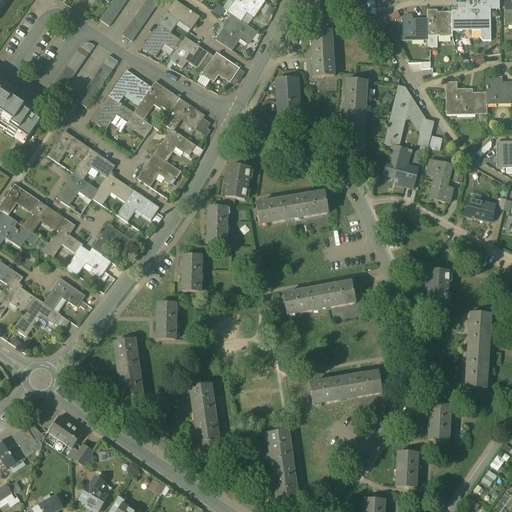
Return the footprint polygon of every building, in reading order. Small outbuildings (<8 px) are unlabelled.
[(126,4),(119,0),(114,0),(113,2),(122,9),(126,4)] [(158,5),(150,0),(146,0),(145,3),(154,10),(158,5)] [(265,3),(261,0),(237,0),(228,14),(233,17),(241,23),(247,14),(254,19),(265,3)] [(482,8),(474,8),(474,0),(460,0),(460,12),(451,12),(451,13),(452,13),(452,32),(467,32),(472,40),(491,39),(491,9),(500,9),(499,0),(482,0),(482,8)] [(122,9),(113,2),(109,7),(119,14),(122,9)] [(200,18),(175,2),(158,26),(159,27),(171,35),(176,26),(175,25),(179,20),(192,29),(200,18)] [(154,10),(145,3),(142,8),(151,15),(154,10)] [(315,42),(332,41),(330,3),(313,4),(313,12),(312,12),(313,35),(315,35),(315,42)] [(221,15),(225,9),(218,5),(215,12),(221,15)] [(119,14),(109,7),(106,12),(116,19),(119,14)] [(151,15),(142,8),(138,13),(148,19),(151,15)] [(116,19),(106,12),(103,17),(113,23),(116,19)] [(451,13),(438,14),(438,12),(427,12),(427,21),(428,38),(437,38),(437,39),(452,38),(452,32),(452,13),(451,13)] [(148,19),(138,13),(135,18),(144,24),(148,19)] [(113,23),(103,17),(100,22),(109,28),(113,23)] [(241,23),(233,17),(216,42),(232,53),(244,36),(250,40),(255,32),(241,23)] [(144,24),(135,18),(132,22),(141,29),(144,24)] [(413,18),(403,18),(403,42),(428,42),(428,38),(427,21),(413,21),(413,18)] [(141,29),(132,22),(128,27),(138,34),(141,29)] [(138,34),(128,27),(125,32),(135,39),(138,34)] [(171,35),(159,27),(152,37),(151,36),(142,49),(155,58),(165,43),(174,50),(180,41),(171,35)] [(135,39),(125,32),(122,37),(131,44),(135,39)] [(437,38),(428,38),(428,42),(428,49),(437,49),(437,39),(437,38)] [(194,47),(185,40),(170,61),(180,68),(184,61),(198,70),(208,55),(195,46),(194,47)] [(332,41),(315,42),(315,49),(314,49),(315,72),(317,71),(317,79),(334,78),(332,41)] [(90,54),(80,47),(77,52),(87,59),(90,54)] [(87,59),(77,52),(73,57),(83,64),(87,59)] [(224,61),(216,55),(202,76),(211,82),(215,75),(229,84),(239,70),(225,60),(224,61)] [(83,64),(73,57),(70,62),(80,69),(83,64)] [(482,57),(472,60),(474,67),(484,64),(482,57)] [(80,69),(70,62),(67,67),(77,74),(80,69)] [(113,70),(104,64),(100,68),(110,75),(113,70)] [(77,74),(67,67),(63,72),(74,79),(77,74)] [(100,68),(97,73),(107,80),(110,75),(100,68)] [(74,79),(63,72),(60,76),(70,83),(74,79)] [(151,89),(127,72),(109,98),(117,103),(119,105),(126,94),(141,105),(151,89)] [(107,80),(97,73),(94,78),(103,85),(107,80)] [(70,83),(60,76),(57,81),(67,88),(70,83)] [(103,85),(94,78),(90,83),(100,90),(103,85)] [(297,80),(276,81),(278,118),(290,117),(290,119),(299,118),(299,103),(300,103),(299,97),(298,97),(298,92),(299,92),(299,86),(298,87),(297,80)] [(511,84),(498,84),(498,80),(486,81),(486,94),(486,101),(487,106),(511,105),(511,84)] [(67,88),(57,81),(54,86),(64,93),(67,88)] [(346,119),(365,120),(367,83),(348,82),(348,89),(346,89),(345,112),(346,112),(346,119)] [(90,83),(87,88),(97,94),(100,90),(90,83)] [(180,100),(155,83),(141,105),(134,115),(144,122),(156,104),(171,114),(180,100)] [(468,116),(468,95),(468,91),(457,91),(457,84),(446,84),(446,117),(468,116)] [(426,121),(406,89),(398,87),(391,113),(405,116),(406,112),(408,113),(408,114),(416,129),(426,124),(426,121)] [(14,94),(4,88),(0,94),(0,124),(8,130),(5,133),(14,138),(16,135),(27,142),(40,122),(10,101),(14,94)] [(87,88),(84,93),(93,99),(97,94),(87,88)] [(46,113),(16,92),(14,94),(10,101),(40,122),(46,113)] [(84,93),(81,97),(90,104),(93,99),(84,93)] [(468,95),(468,116),(487,116),(487,106),(486,101),(486,94),(468,95)] [(90,104),(81,97),(77,102),(87,109),(90,104)] [(119,105),(117,103),(109,98),(92,123),(106,132),(113,120),(118,124),(121,120),(128,125),(127,126),(145,139),(153,128),(144,122),(134,115),(119,105)] [(205,117),(180,100),(171,114),(163,125),(171,131),(174,132),(182,121),(196,131),(205,117)] [(405,116),(391,113),(386,136),(399,140),(405,116)] [(365,120),(346,119),(345,126),(344,126),(343,149),(344,149),(344,157),(362,158),(365,120)] [(317,126),(304,120),(300,128),(313,134),(317,126)] [(434,123),(426,121),(426,124),(416,129),(417,132),(423,133),(423,132),(432,134),(434,123)] [(171,131),(160,145),(153,155),(154,156),(154,155),(167,164),(177,149),(189,158),(196,148),(174,132),(171,131)] [(432,134),(423,132),(423,133),(419,148),(427,150),(432,134)] [(90,151),(65,133),(48,158),(58,165),(66,154),(81,164),(90,151)] [(399,140),(386,136),(383,147),(391,150),(392,148),(400,150),(402,140),(399,140)] [(430,148),(441,151),(444,140),(432,137),(430,148)] [(490,143),(477,155),(480,159),(491,149),(492,144),(490,143)] [(511,143),(496,144),(497,170),(506,170),(506,175),(511,174),(511,143)] [(400,150),(392,148),(391,150),(388,161),(387,161),(384,175),(400,179),(399,182),(407,184),(405,189),(413,191),(418,171),(406,168),(409,155),(413,156),(413,154),(410,153),(410,152),(400,150)] [(114,167),(90,151),(81,164),(73,175),(84,183),(93,169),(107,179),(109,175),(114,167)] [(167,164),(154,155),(154,156),(137,180),(150,188),(159,175),(173,185),(181,173),(167,164)] [(450,167),(429,162),(425,178),(433,179),(428,201),(448,206),(452,191),(445,189),(450,167)] [(250,171),(230,168),(228,180),(226,180),(225,186),(227,187),(225,199),(235,201),(245,202),(250,171)] [(377,171),(370,170),(368,181),(375,182),(377,171)] [(453,182),(462,184),(465,175),(456,172),(453,182)] [(84,183),(73,175),(56,200),(69,209),(79,193),(91,202),(93,200),(98,192),(84,183)] [(134,192),(109,175),(107,179),(98,192),(93,200),(103,207),(112,194),(126,203),(134,192)] [(39,202),(15,185),(0,206),(0,211),(3,214),(8,217),(17,205),(31,215),(39,202)] [(159,208),(134,192),(126,203),(117,216),(127,223),(136,210),(151,220),(159,208)] [(291,202),(294,220),(301,219),(301,221),(328,216),(325,196),(291,202)] [(505,201),(499,200),(497,210),(502,212),(505,201)] [(494,207),(468,201),(463,219),(472,221),(473,219),(491,223),(494,207)] [(64,219),(39,202),(31,215),(23,227),(31,233),(32,234),(41,221),(55,230),(54,232),(55,233),(64,219)] [(294,220),(291,202),(257,207),(260,228),(287,224),(287,222),(294,220)] [(227,210),(209,209),(209,227),(227,228),(227,210)] [(3,214),(0,217),(0,246),(6,238),(21,248),(26,240),(31,233),(23,227),(19,233),(11,227),(14,222),(8,217),(3,214)] [(76,227),(64,219),(55,233),(42,252),(52,260),(62,246),(76,255),(81,248),(82,246),(68,237),(76,227)] [(108,225),(91,250),(102,257),(110,244),(125,254),(133,242),(108,225)] [(227,228),(209,227),(208,245),(227,246),(227,228)] [(32,234),(31,233),(26,240),(33,245),(38,238),(32,234)] [(102,257),(91,250),(89,253),(81,248),(76,255),(66,269),(77,277),(85,264),(93,270),(90,274),(99,280),(111,263),(102,257)] [(409,253),(404,255),(408,266),(413,264),(409,253)] [(202,258),(184,258),(183,275),(202,276),(202,258)] [(16,275),(0,263),(0,281),(8,287),(16,275)] [(449,274),(429,273),(428,286),(426,286),(425,292),(428,292),(427,305),(447,306),(449,274)] [(0,317),(1,318),(11,304),(25,314),(35,300),(17,287),(19,284),(23,279),(16,275),(8,287),(0,298),(0,317)] [(202,276),(183,275),(183,293),(202,294),(202,276)] [(86,297),(61,280),(44,305),(54,312),(62,299),(77,309),(86,297)] [(317,290),(321,309),(328,308),(328,309),(355,305),(352,284),(317,290)] [(321,309),(317,290),(283,296),(287,317),(314,312),(314,311),(321,309)] [(44,305),(35,300),(25,314),(14,331),(26,339),(41,318),(54,326),(61,317),(54,312),(44,305)] [(176,306),(158,306),(158,323),(176,324),(176,306)] [(470,352),(488,353),(490,316),(472,315),(471,322),(470,322),(468,345),(470,345),(470,352)] [(176,324),(158,323),(157,341),(176,341),(176,324)] [(122,378),(140,375),(136,341),(115,343),(119,371),(121,371),(122,378)] [(488,353),(470,352),(469,359),(468,359),(466,381),(468,381),(468,389),(486,390),(488,353)] [(344,380),(347,399),(354,398),(355,399),(382,395),(378,374),(344,380)] [(140,375),(122,378),(123,385),(121,385),(125,412),(145,409),(140,375)] [(347,399),(344,380),(310,386),(313,407),(341,402),(341,400),(347,399)] [(197,423),(215,420),(211,386),(190,389),(194,417),(196,416),(197,423)] [(450,408),(431,408),(431,417),(432,417),(432,425),(449,426),(450,408)] [(83,434),(59,418),(48,434),(72,450),(73,449),(83,434)] [(215,420),(197,423),(198,431),(196,431),(200,458),(220,455),(215,420)] [(449,426),(432,425),(431,433),(430,433),(430,442),(448,443),(449,426)] [(40,434),(31,426),(26,429),(32,439),(40,434)] [(19,434),(13,438),(0,445),(0,461),(7,472),(34,454),(31,449),(37,445),(32,439),(26,429),(19,434)] [(275,469),(293,467),(289,433),(268,436),(272,463),(274,463),(275,469)] [(44,439),(40,434),(32,439),(37,445),(31,449),(34,454),(41,449),(43,443),(44,439)] [(93,453),(83,446),(78,452),(73,460),(83,467),(86,464),(87,465),(92,458),(90,457),(93,453)] [(72,450),(66,459),(71,462),(73,460),(78,452),(73,449),(72,450)] [(417,455),(398,454),(397,464),(399,464),(398,472),(416,473),(417,455)] [(499,472),(506,461),(498,456),(491,467),(499,472)] [(293,467),(275,469),(276,477),(274,477),(278,505),(298,502),(293,467)] [(416,473),(398,472),(398,480),(397,479),(396,489),(415,490),(416,473)] [(490,487),(497,477),(490,472),(482,482),(490,487)] [(104,485),(96,479),(90,488),(99,493),(103,486),(104,485)] [(153,480),(149,490),(162,495),(166,485),(153,480)] [(16,494),(22,491),(18,482),(12,485),(16,494)] [(6,486),(0,489),(0,509),(8,505),(10,508),(17,504),(6,486)] [(107,489),(103,486),(99,493),(107,499),(113,490),(108,487),(107,489)] [(90,488),(81,501),(88,505),(86,508),(92,511),(99,511),(107,499),(99,493),(90,488)] [(57,498),(39,507),(41,511),(57,511),(62,510),(63,510),(62,507),(57,498)] [(119,499),(110,511),(118,511),(123,505),(123,506),(125,503),(122,501),(123,500),(122,500),(121,500),(119,499)] [(383,511),(384,502),(365,502),(365,511),(366,511),(365,511),(383,511)]
